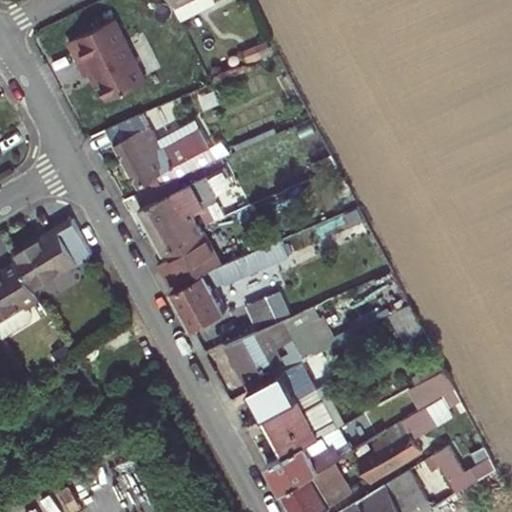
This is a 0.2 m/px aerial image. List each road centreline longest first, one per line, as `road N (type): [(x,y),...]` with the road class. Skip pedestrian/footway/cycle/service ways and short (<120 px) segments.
road 1 (residential): [(262,511),(73,161)]
road 2 (residential): [(73,161),(0,33)]
